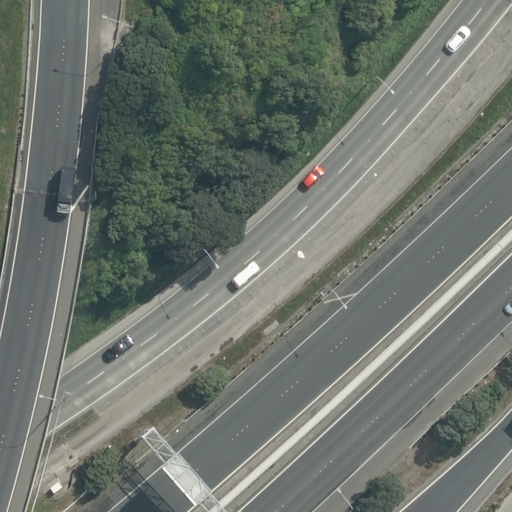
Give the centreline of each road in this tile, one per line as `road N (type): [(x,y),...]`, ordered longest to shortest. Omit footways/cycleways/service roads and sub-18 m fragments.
road 1 (trunk): [(0,437),(150,338),(268,245),(497,0)]
road 2 (motorway): [(147,511),(511,181)]
road 3 (motorway): [(66,0),(48,194),(0,424)]
road 4 (motorway): [(511,288),(272,511)]
